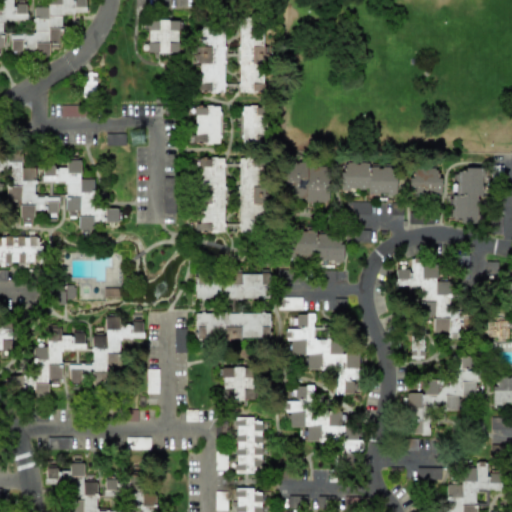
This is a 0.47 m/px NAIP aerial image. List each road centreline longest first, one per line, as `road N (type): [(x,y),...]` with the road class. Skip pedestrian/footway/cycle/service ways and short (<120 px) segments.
road 1 (residential): [(111,0),(86,50),(0,113),(6,424),(26,465),(35,511)]
road 2 (residential): [(396,511),(376,465),(391,380),(368,305),(371,273),(391,247),(415,235),(444,233),(511,252)]
